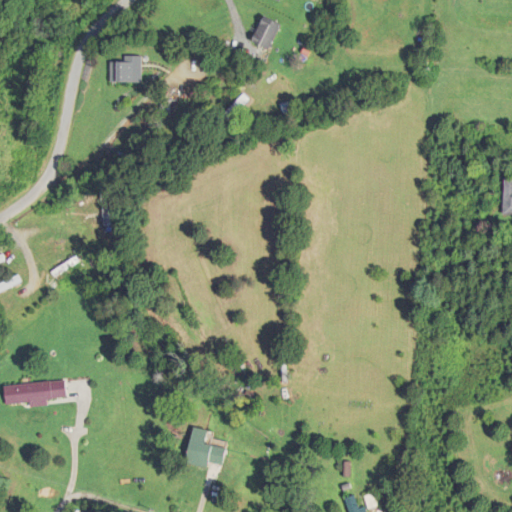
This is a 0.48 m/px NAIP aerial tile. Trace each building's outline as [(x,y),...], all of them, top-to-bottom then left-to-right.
[(284,26),(268,17),(254,41),(270,50),(284,26)] [(143,83),(143,56),(126,56),(126,62),(114,62),(114,83),(143,83)] [(252,100),(246,94),(217,124),(223,129),(252,100)] [(60,243),(58,237),(34,245),(36,251),(60,243)] [(52,271),(55,277),(80,264),(78,258),(52,271)] [(0,293),(23,283),(20,276),(0,286),(0,293)] [(8,406),(69,403),(68,382),(6,386),(8,406)] [(212,431),(196,428),(190,464),(225,470),(229,448),(210,445),(212,431)] [(370,510),(381,507),(379,495),(367,498),(370,510)] [(347,500),(350,511),(361,511),(356,497),(347,500)]
